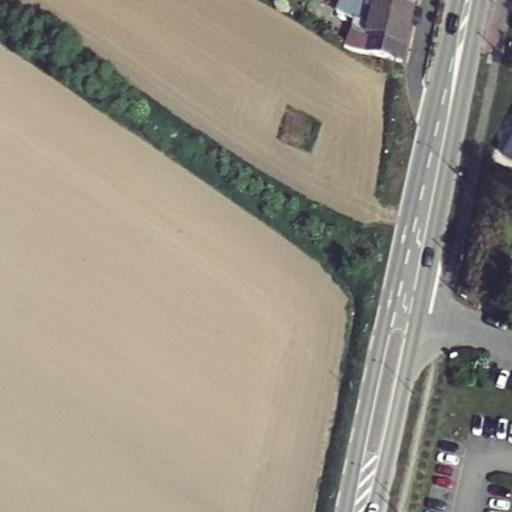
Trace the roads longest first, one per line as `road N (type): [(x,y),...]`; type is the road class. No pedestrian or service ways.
road 1 (primary): [(459,0),(344,511)]
road 2 (primary): [(374,511),(482,0)]
